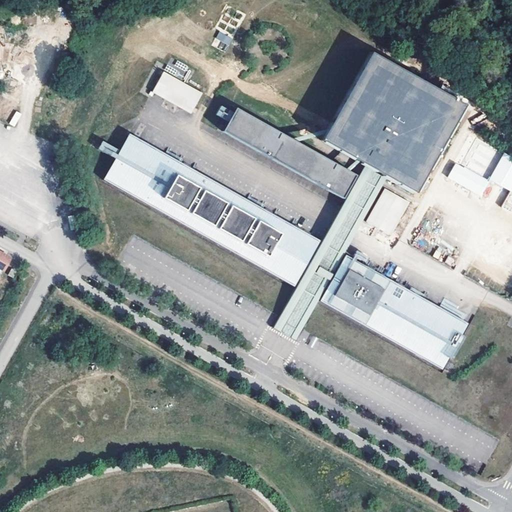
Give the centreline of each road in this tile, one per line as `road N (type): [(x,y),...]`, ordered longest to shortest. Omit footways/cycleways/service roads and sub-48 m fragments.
road 1 (residential): [(505,505),(70,260),(51,269)]
road 2 (residential): [(51,269),(482,511)]
